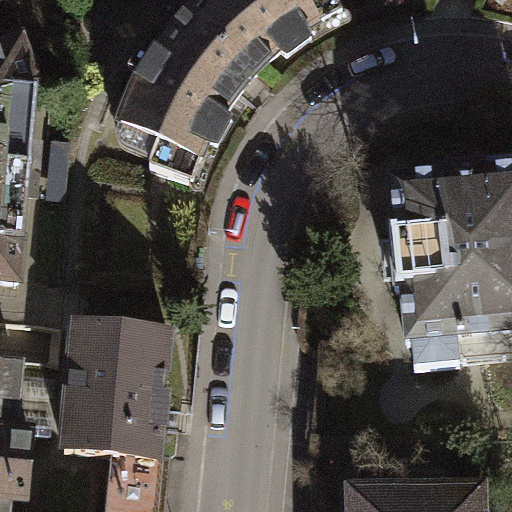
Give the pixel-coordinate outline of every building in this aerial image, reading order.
[(200,0),(145,64),(117,131),(155,145),(148,171),(193,185),(206,148),(215,151),(230,122),(223,118),(248,85),(279,53),(286,61),(311,42),(307,32),(342,13),(335,0),(200,0)] [(0,50),(0,171),(30,174),(36,96),(21,44),(0,50)] [(30,174),(0,171),(0,284),(23,286),(30,174)] [(511,174),(390,186),(408,374),(458,370),(455,342),(511,336),(511,174)] [(167,333),(75,326),(66,455),(112,458),(156,462),(158,430),(167,431),(170,393),(162,393),(167,333)] [(20,372),(0,370),(0,511),(6,511),(8,494),(27,496),(31,441),(14,439),(20,372)] [(156,462),(112,458),(107,511),(158,511),(163,463),(156,462)] [(480,511),(479,492),(371,496),(371,511),(480,511)]
